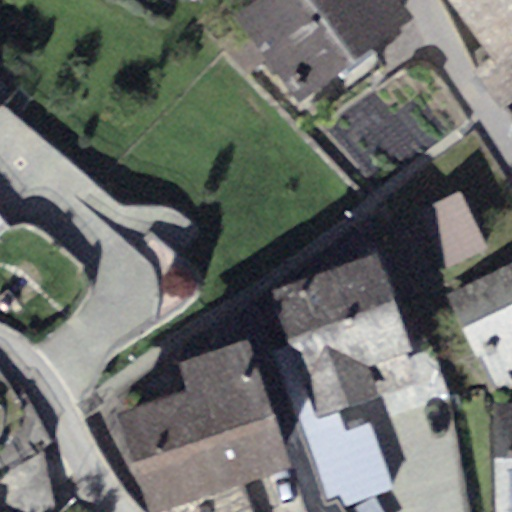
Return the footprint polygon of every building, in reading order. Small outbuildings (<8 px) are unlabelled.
[(417,20),(401,0),(264,0),(242,17),(307,102),(417,20)] [(511,0),(454,0),(498,60),(482,71),(506,104),(511,99),(511,0)] [(448,268),(490,249),(464,193),(422,212),(448,268)] [(274,293),(320,419),(422,381),(376,256),(274,293)] [(511,264),(449,294),(479,357),(511,341),(511,264)] [(151,511),(160,511),(293,468),(262,374),(250,340),(179,364),(187,391),(118,414),(151,511)] [(511,511),(511,403),(496,404),(498,511),(511,511)]
